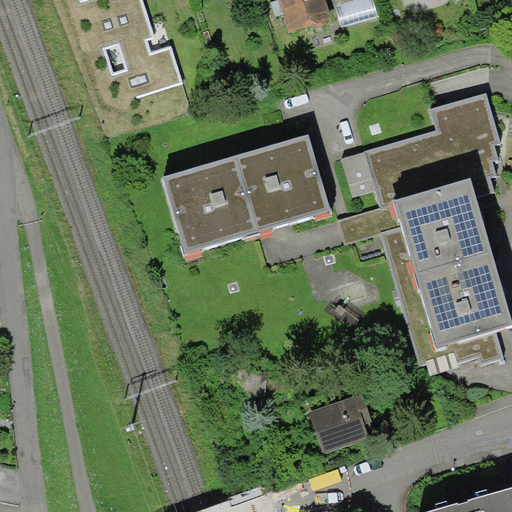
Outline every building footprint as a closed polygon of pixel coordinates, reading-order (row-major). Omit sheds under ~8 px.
[(59,0),(98,115),(186,86),(172,44),(152,51),(149,43),(157,41),(143,0),(59,0)] [(325,0),(279,0),(290,35),(332,24),(325,0)] [(404,0),(405,1),(408,0),(412,0),(417,17),(446,9),(444,0),(404,0)] [(499,140),(486,95),(433,110),(439,132),(367,152),(383,207),(395,204),(471,182),(475,196),(493,190),(489,177),(495,175),(490,159),(497,157),(492,142),(499,140)] [(311,135),(238,156),(261,231),(332,211),(311,135)] [(188,252),(261,231),(238,156),(167,176),(188,252)] [(497,332),(511,327),(511,324),(475,196),(471,182),(395,204),(402,228),(382,234),(419,364),(427,362),(430,370),(479,356),(482,365),(504,359),(497,332)] [(266,373),(217,368),(215,391),(264,396),(266,373)] [(361,401),(307,417),(320,458),(373,441),(361,401)] [(511,511),(511,488),(426,511),(511,511)]
